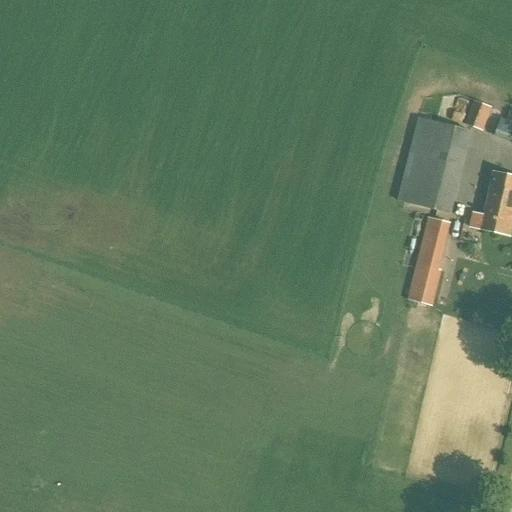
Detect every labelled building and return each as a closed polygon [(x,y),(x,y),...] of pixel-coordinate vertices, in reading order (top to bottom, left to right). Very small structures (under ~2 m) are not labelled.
[(492,109),(474,102),(465,124),(483,131),(492,109)] [(398,202),(451,215),(472,133),(419,119),(398,202)] [(511,123),(501,119),(494,137),(511,143),(511,123)] [(473,214),(470,228),(511,237),(511,230),(511,177),(493,173),(484,216),(473,214)] [(408,301),(433,307),(442,271),(438,270),(450,224),(428,219),(408,301)]
